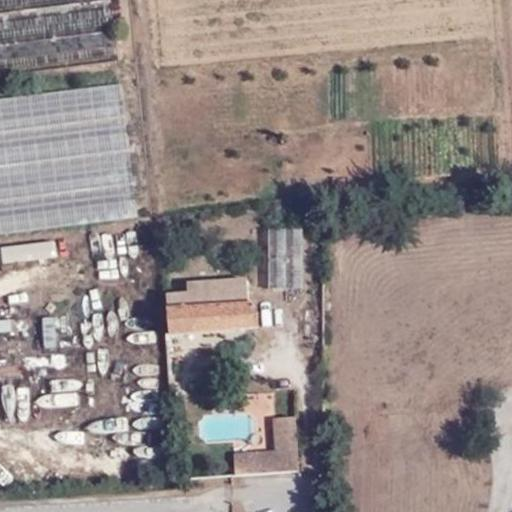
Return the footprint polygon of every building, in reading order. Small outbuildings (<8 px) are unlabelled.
[(105,0),(0,0),(0,74),(112,62),(105,0)] [(117,88),(0,99),(0,231),(130,219),(117,88)] [(267,227),(269,290),(304,289),(303,226),(267,227)] [(10,262),(57,253),(54,239),(7,249),(10,262)] [(181,288),(243,285),(244,278),(182,280),(181,288)] [(161,289),(161,306),(168,307),(170,347),(257,344),(257,306),(244,306),(243,285),(181,288),(161,289)] [(227,480),(291,476),(288,419),(265,420),(266,453),(226,454),(227,480)]
